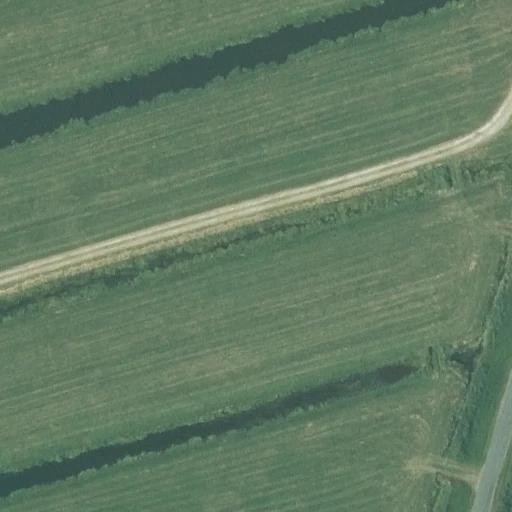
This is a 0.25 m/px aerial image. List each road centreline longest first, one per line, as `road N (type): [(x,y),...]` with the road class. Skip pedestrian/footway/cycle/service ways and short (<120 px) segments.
road 1 (track): [(0,279),(441,152),(490,132),(511,107)]
road 2 (track): [(511,233),(459,217),(443,151)]
